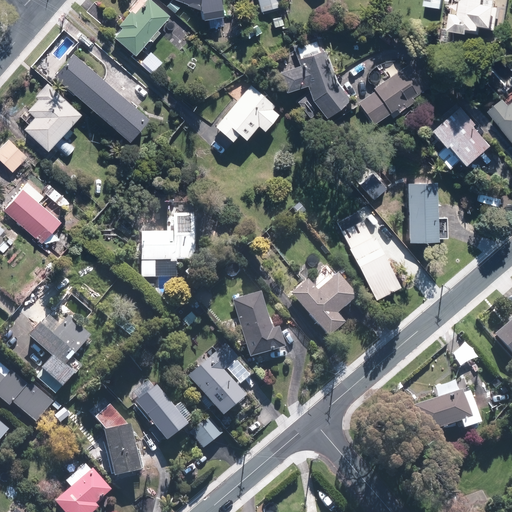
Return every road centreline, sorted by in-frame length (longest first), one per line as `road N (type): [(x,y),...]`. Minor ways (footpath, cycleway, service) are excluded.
road 1 (residential): [(511,251),(312,420)]
road 2 (residential): [(312,420),(206,511)]
